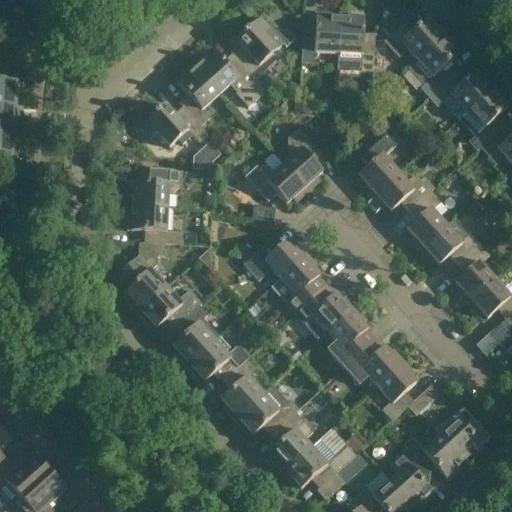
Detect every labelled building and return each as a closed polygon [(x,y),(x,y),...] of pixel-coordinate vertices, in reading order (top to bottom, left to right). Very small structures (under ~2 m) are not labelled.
[(384,45),(392,54),(399,61),(408,53),(417,63),(446,37),(434,24),(431,27),(427,22),(421,28),(416,23),(408,23),(408,17),(402,17),(402,13),(384,13),(383,31),(390,39),(384,45)] [(315,56),(338,57),(340,22),(332,21),(332,18),(316,17),(315,41),(303,41),(302,67),(314,68),(315,56)] [(348,22),(340,22),(338,57),(338,73),(374,75),(375,44),(363,43),(364,19),(349,18),(348,22)] [(235,44),(249,59),(241,67),(262,90),(277,76),(271,70),(283,60),(277,53),(283,48),(286,51),(295,42),(288,34),(279,33),(269,22),(265,26),(261,21),(235,44)] [(421,92),(429,101),(452,80),(444,71),(459,58),(455,53),(458,51),(446,37),(417,63),(408,71),(424,89),(421,92)] [(202,65),(196,71),(220,97),(230,88),(237,96),(235,97),(248,111),(266,95),(262,90),(241,67),(237,62),(228,70),(211,52),(200,63),(202,65)] [(183,111),(187,115),(201,130),(210,122),(202,113),(220,97),(196,71),(190,77),(187,74),(176,85),(192,103),(183,111)] [(0,109),(15,110),(16,96),(22,97),(22,86),(16,86),(17,85),(6,85),(7,73),(0,72),(0,109)] [(460,89),(452,80),(429,101),(437,110),(442,106),(458,124),(459,123),(466,117),(494,91),(482,77),(480,80),(476,75),(460,89)] [(506,104),(494,91),(466,117),(459,123),(475,140),(469,146),(477,155),(481,152),(500,134),(492,125),(508,111),(504,107),(506,104)] [(311,115),(311,105),(295,104),(294,114),(311,115)] [(208,138),(201,130),(187,115),(179,123),(165,108),(140,130),(150,142),(157,136),(170,150),(188,134),(199,146),(208,138)] [(0,109),(0,133),(14,134),(15,120),(20,121),(21,110),(15,110),(0,109)] [(293,159),(284,168),(308,195),(320,184),(316,181),(323,175),(313,165),(322,157),(299,131),(288,141),(287,153),(293,159)] [(0,170),(2,171),(2,159),(13,159),(14,144),(19,145),(20,134),(14,134),(0,133),(0,170)] [(505,160),(511,168),(511,139),(509,143),(500,134),(481,152),(496,168),(505,160)] [(361,188),(372,200),(398,176),(384,160),(397,149),(387,138),(361,161),(369,170),(359,179),(365,185),(361,188)] [(220,157),(209,146),(192,160),(191,173),(210,173),(210,165),(220,157)] [(229,168),(217,167),(217,179),(228,179),(229,168)] [(268,205),(277,197),(287,208),(293,202),(296,206),(308,195),(284,168),(274,177),(268,170),(256,170),(245,179),(268,205)] [(133,201),(132,210),(167,211),(168,197),(173,197),(180,188),(181,176),(144,174),(144,186),(130,185),(129,201),(133,201)] [(419,182),(412,181),(407,186),(398,176),(372,200),(382,212),(386,209),(391,215),(402,205),(410,214),(431,195),(435,192),(425,180),(421,184),(419,182)] [(1,182),(0,182),(0,230),(8,224),(12,228),(19,221),(16,217),(16,216),(9,208),(18,200),(1,182)] [(490,191),(485,185),(478,192),(483,198),(490,191)] [(420,254),(446,230),(432,214),(441,206),(431,195),(410,214),(418,223),(407,233),(413,239),(409,242),(420,254)] [(151,247),(166,247),(182,248),(183,236),(166,235),(167,211),(132,210),(132,218),(128,218),(128,233),(152,235),(151,247)] [(253,210),(252,223),(272,225),(273,212),(253,210)] [(276,237),(276,226),(265,226),(265,237),(276,237)] [(461,245),(446,230),(420,254),(430,265),(434,262),(439,268),(450,259),(458,268),(480,248),(470,237),(461,245)] [(272,273),(281,282),(307,258),(296,247),(293,250),(287,244),(277,253),(269,244),(244,267),(259,284),(272,273)] [(166,247),(151,247),(139,246),(139,259),(158,260),(165,260),(166,247)] [(468,307),(495,283),(480,267),(490,259),(480,248),(458,268),(466,277),(455,286),(461,292),(457,296),(468,307)] [(272,290),(296,317),(317,298),(309,289),(320,279),(314,273),(318,270),(307,258),(281,282),(272,290)] [(125,303),(138,317),(166,291),(151,274),(157,268),(158,260),(139,259),(117,279),(129,292),(124,296),(128,301),(125,303)] [(511,295),(509,299),(495,283),(468,307),(478,319),(482,316),(487,322),(498,312),(506,321),(509,319),(511,315),(511,295)] [(166,291),(138,317),(150,330),(152,328),(156,332),(172,318),(180,327),(199,309),(202,307),(190,293),(178,304),(166,291)] [(320,326),(329,336),(355,312),(345,300),(341,303),(336,297),(325,307),(317,298),(296,317),(311,334),(320,326)] [(199,309),(180,327),(188,336),(172,350),(176,354),(174,357),(186,370),(215,344),(199,327),(208,318),(199,309)] [(366,323),(355,312),(329,336),(337,345),(328,353),(344,371),(365,351),(357,342),(368,333),(362,327),(366,323)] [(511,322),(509,319),(506,321),(489,337),(501,351),(510,342),(511,341),(511,322)] [(215,344),(186,370),(198,383),(201,381),(205,385),(220,372),(228,380),(248,363),(250,361),(241,351),(236,351),(232,354),(219,340),(215,344)] [(295,366),(301,360),(293,351),(287,357),(295,366)] [(368,380),(377,389),(404,365),(393,353),(390,357),(384,351),(374,360),(365,351),(344,371),(359,388),(368,380)] [(248,363),(228,380),(236,389),(221,403),(225,408),(222,410),(234,423),(263,397),(247,380),(256,372),(248,363)] [(392,424),(408,410),(414,405),(406,396),(416,386),(411,380),(414,377),(404,365),(377,389),(391,405),(382,413),(392,424)] [(272,389),(263,397),(234,423),(246,437),(249,434),(253,439),(268,425),(276,434),(296,416),(300,413),(291,404),(288,406),(272,389)] [(431,389),(414,405),(408,410),(416,419),(439,399),(431,389)] [(296,416),(276,434),(284,443),(269,457),(273,461),(270,463),(282,477),(311,451),(303,442),(312,434),(296,416)] [(435,433),(440,439),(464,465),(470,459),(472,462),(484,451),(481,448),(490,440),(472,421),(463,429),(458,423),(448,432),(443,426),(435,433)] [(0,455),(13,444),(0,428),(0,455)] [(320,443),(311,451),(282,477),(294,490),(297,488),(301,492),(316,478),(325,487),(337,476),(344,470),(347,467),(356,459),(348,450),(332,432),(320,443)] [(355,455),(365,447),(356,436),(346,445),(355,455)] [(464,465),(440,439),(424,453),(413,441),(403,449),(407,453),(425,472),(432,466),(448,484),(460,473),(457,470),(464,465)] [(398,477),(390,484),(413,510),(419,505),(422,507),(433,497),(417,479),(425,472),(407,453),(390,468),(398,477)] [(35,455),(16,473),(8,464),(0,470),(0,495),(12,509),(15,507),(49,475),(41,467),(44,465),(35,455)] [(355,477),(347,467),(344,470),(337,476),(345,486),(355,477)] [(50,511),(48,509),(67,491),(59,481),(56,483),(49,475),(15,507),(19,511),(50,511)] [(411,511),(413,510),(390,484),(382,475),(356,498),(357,499),(368,511),(411,511)] [(345,486),(337,476),(325,487),(317,494),(326,504),(345,486)] [(368,511),(357,499),(346,509),(348,511),(368,511)]
